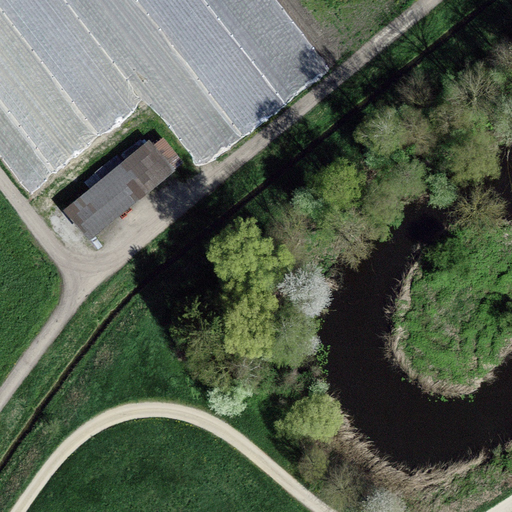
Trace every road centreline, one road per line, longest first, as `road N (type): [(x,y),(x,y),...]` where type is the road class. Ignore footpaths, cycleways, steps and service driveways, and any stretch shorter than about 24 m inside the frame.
road 1 (track): [(429,0),(84,286)]
road 2 (track): [(26,511),(92,427),(152,406),(205,419),(323,511)]
road 3 (track): [(0,407),(84,286)]
road 4 (track): [(0,178),(84,286)]
